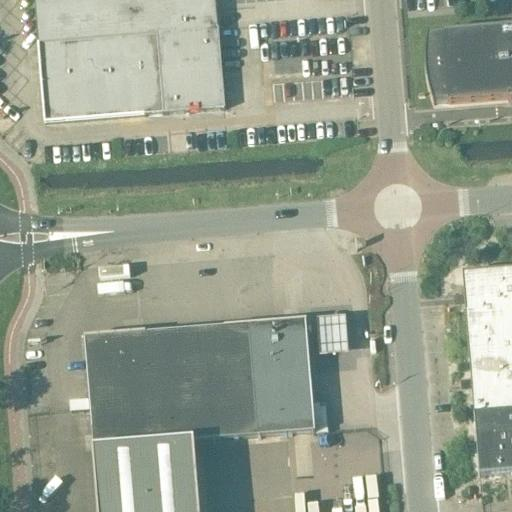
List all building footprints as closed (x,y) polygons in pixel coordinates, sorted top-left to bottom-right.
[(34,0),(36,25),(216,10),(215,0),(34,0)] [(216,10),(36,25),(38,47),(44,127),(223,112),(218,32),(216,10)] [(428,91),(434,108),(448,107),(508,102),(508,103),(511,102),(511,30),(503,31),(442,36),(428,38),(426,55),(426,73),(428,91)] [(511,276),(463,281),(482,501),(511,498),(511,276)] [(337,319),(319,321),(322,352),(339,351),(346,350),(344,319),(337,319)] [(127,341),(85,344),(94,456),(98,511),(199,511),(194,447),(259,442),(314,437),(328,436),(325,406),(312,407),(305,327),(305,326),(277,328),(249,331),(145,339),(135,330),(127,341)]
